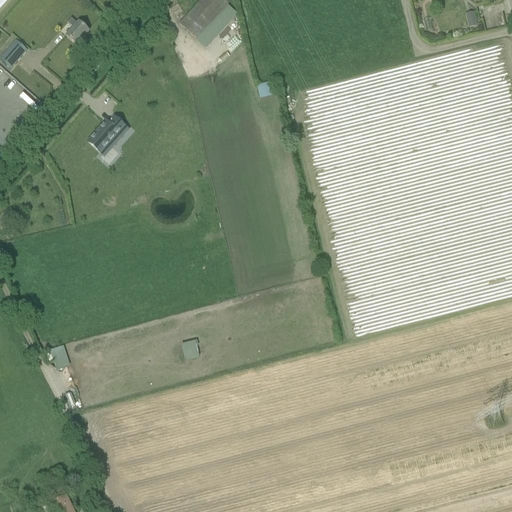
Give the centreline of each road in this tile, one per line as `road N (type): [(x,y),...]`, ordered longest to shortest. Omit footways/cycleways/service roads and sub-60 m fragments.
road 1 (track): [(0,280),(111,511)]
road 2 (unclassified): [(0,166),(147,0)]
